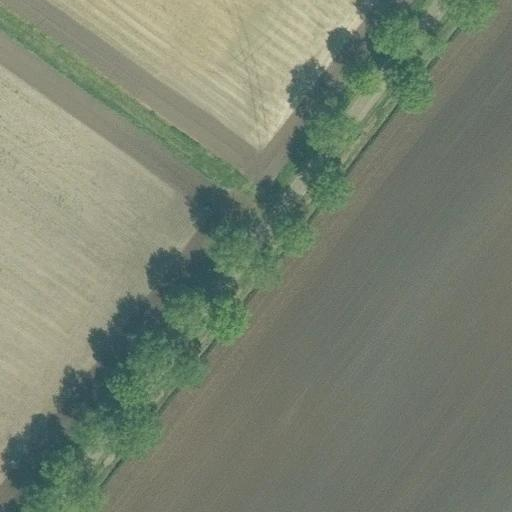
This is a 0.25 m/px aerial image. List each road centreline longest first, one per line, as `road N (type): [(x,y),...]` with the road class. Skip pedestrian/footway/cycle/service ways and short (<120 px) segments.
road 1 (unclassified): [(44,511),(443,0)]
road 2 (track): [(278,212),(0,16)]
